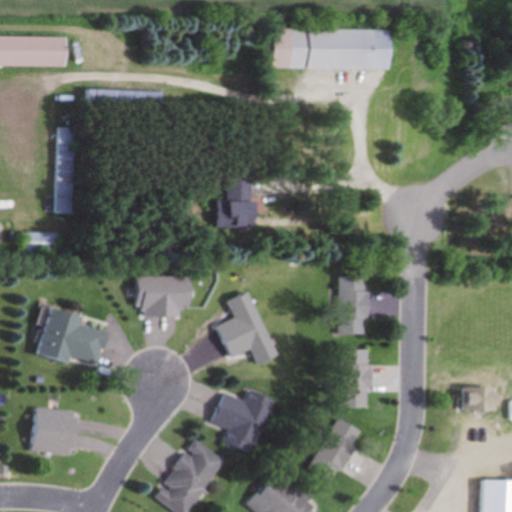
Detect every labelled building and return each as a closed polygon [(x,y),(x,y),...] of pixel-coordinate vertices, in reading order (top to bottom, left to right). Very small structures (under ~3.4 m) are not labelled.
[(380,69),(380,30),(263,29),(263,69),(380,69)] [(0,67),(58,67),(58,37),(0,37),(0,67)] [(51,128),(49,215),(65,215),(67,129),(51,128)] [(239,228),(240,180),(214,180),(214,200),(203,200),(203,228),(239,228)] [(14,254),(53,254),(53,233),(14,233),(14,254)] [(333,276),(334,335),(362,334),(361,276),(333,276)] [(265,356),(237,292),(216,301),(224,318),(205,327),(218,359),(240,349),(247,364),(265,356)] [(58,363),(59,358),(91,365),(98,332),(69,325),(71,316),(38,309),(28,357),(58,363)] [(336,408),(364,408),(364,350),(336,350),(336,408)] [(246,455),(265,401),(240,393),(237,402),(214,394),(204,424),(221,430),(216,444),(246,455)] [(511,400),(502,401),(502,421),(511,420),(511,400)] [(22,452),(67,456),(70,412),(25,409),(22,452)] [(304,471),(328,483),(355,431),(330,419),(304,471)] [(168,511),(183,511),(218,461),(187,440),(148,498),(168,511)] [(271,471),(243,506),(250,511),(300,511),(309,501),(271,471)] [(470,511),(511,511),(511,483),(471,482),(470,511)]
